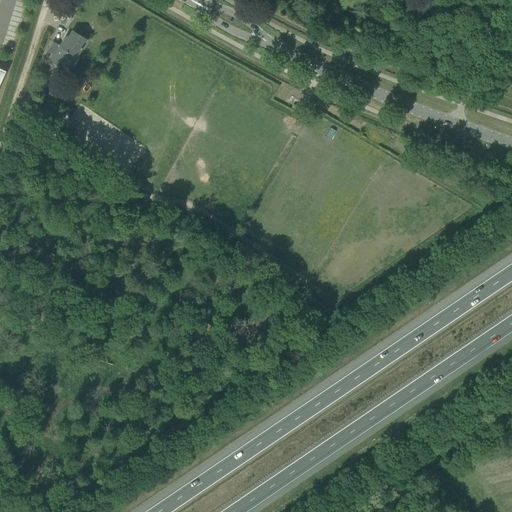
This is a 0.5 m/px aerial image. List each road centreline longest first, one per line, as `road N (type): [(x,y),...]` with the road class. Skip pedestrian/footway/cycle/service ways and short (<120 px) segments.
road 1 (motorway): [(511,272),(159,511)]
road 2 (motorway): [(234,511),(511,323)]
road 3 (secondary): [(511,143),(390,103),(278,47)]
